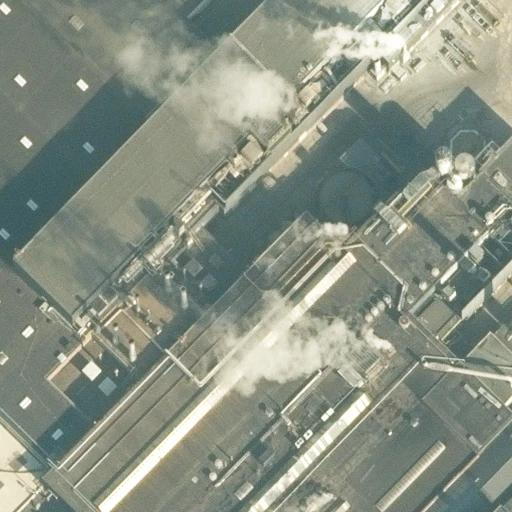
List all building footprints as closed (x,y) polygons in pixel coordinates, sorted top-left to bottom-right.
[(291,0),(276,16),(272,11),(252,31),(257,36),(243,50),(238,45),(218,65),(187,33),(219,0),(0,0),(0,511),(511,511),(511,341),(502,333),(489,346),(458,378),(434,355),(511,275),(511,273),(487,249),(511,222),(511,220),(480,187),(453,214),(423,184),(343,265),(306,229),(252,285),(201,235),(219,216),(224,222),(379,65),(389,76),(463,0),(291,0)] [(469,174),(467,173),(464,173),(461,173),(458,175),(456,177),(455,180),(454,183),(455,185),(456,187),(457,189),(459,191),(461,192),(464,193),(466,193),(469,192),(470,191),(472,189),(474,187),(475,185),(475,182),(474,179),(473,177),(472,176),(469,174)] [(354,180),(351,179),(347,178),(343,178),(340,179),(336,180),(333,182),(330,184),(327,186),(325,189),(323,193),(322,196),(321,200),(321,203),(321,209),(323,215),(325,217),(327,220),(329,222),(332,224),(335,226),(338,227),(341,228),(344,229),(350,228),(355,227),(360,224),(365,220),(367,218),(368,215),(370,212),(371,208),(371,205),(371,202),(371,198),(370,195),(367,190),(364,186),(361,183),(358,181),(354,180)] [(458,195),(456,195),(453,195),(451,195),(450,196),(448,198),(447,200),(447,202),(448,205),(449,206),(450,208),(452,209),(454,209),(457,208),(460,206),(461,205),(461,203),(461,201),(461,199),(459,197),(458,195)] [(292,228),(290,227),(288,227),(286,228),(284,229),(282,230),(281,233),(281,235),(281,236),(282,238),(283,240),(284,241),(286,242),(288,242),(290,242),(291,242),(293,241),(294,240),(295,238),(296,236),(296,234),(296,232),(295,231),(294,229),(292,228)] [(346,257),(356,247),(346,237),(336,248),(346,257)] [(279,241),(277,240),(275,240),(272,240),(271,241),(269,243),(268,245),(268,247),(268,249),(268,251),(270,253),(271,254),(273,255),(275,255),(277,255),(278,255),(280,254),(281,252),(282,251),(283,249),(283,247),(283,245),(282,243),(281,242),(279,241)]
